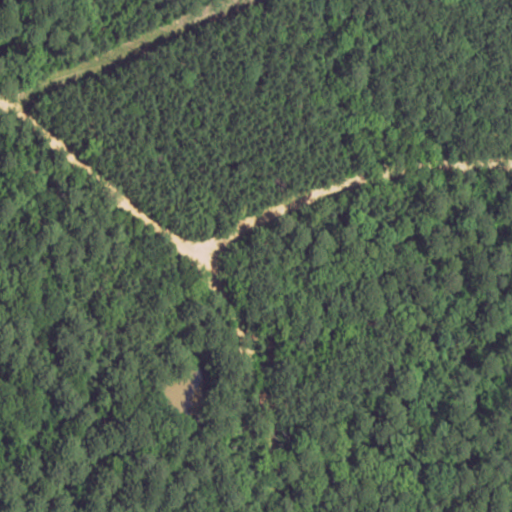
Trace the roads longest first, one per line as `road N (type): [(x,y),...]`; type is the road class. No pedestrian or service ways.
road 1 (residential): [(511,208),(372,218),(252,268),(207,258),(137,183),(0,71)]
road 2 (residential): [(300,511),(292,419),(252,268)]
